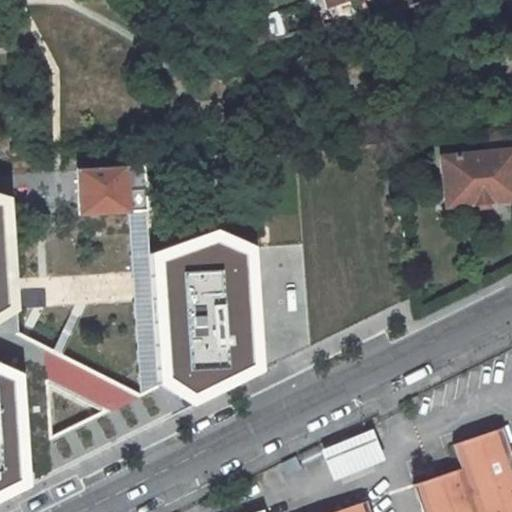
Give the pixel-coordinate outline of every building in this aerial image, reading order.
[(463,11),(460,0),(435,0),(433,1),(436,16),(463,11)] [(312,8),(253,24),(255,43),(324,26),(321,12),(313,14),(312,8)] [(511,129),(484,132),(486,153),(440,158),(445,207),(511,200),(511,129)] [(304,153),(286,156),(288,170),(307,167),(304,153)] [(286,156),(256,159),(258,174),(288,170),(286,156)] [(124,168),(135,166),(135,158),(123,159),(124,168)] [(147,210),(144,165),(135,166),(124,168),(77,171),(79,214),(147,210)] [(0,197),(0,501),(262,372),(253,247),(214,231),(148,254),(156,385),(139,394),(18,335),(9,200),(0,197)] [(363,200),(364,218),(383,217),(382,199),(363,200)] [(395,283),(390,221),(362,223),(360,201),(337,203),(343,272),(352,271),(353,287),(395,283)] [(511,511),(511,450),(510,451),(502,428),(452,445),(460,468),(417,485),(426,511),(511,511)] [(384,460),(371,429),(320,450),(326,466),(332,481),(384,460)] [(372,511),(368,501),(334,511),(266,511),(265,510),(259,511),(372,511)]
